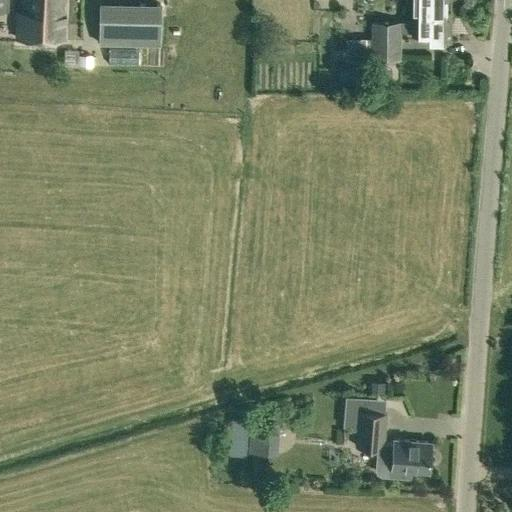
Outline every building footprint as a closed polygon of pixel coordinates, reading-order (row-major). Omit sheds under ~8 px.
[(17,38),(64,41),(66,0),(20,0),(20,3),(18,8),(17,38)] [(412,0),(412,21),(412,32),(424,32),(424,26),(431,25),(431,0),(412,0)] [(424,32),(424,38),(451,40),(451,0),(431,0),(431,25),(424,26),(424,32)] [(100,3),(99,43),(160,44),(160,4),(100,3)] [(412,32),(412,21),(372,21),(372,41),(401,41),(402,32),(412,32)] [(401,59),(401,41),(372,41),(371,58),(401,59)] [(275,51),(274,91),(290,91),(291,51),(275,51)] [(92,56),(79,55),(79,65),(92,65),(92,56)] [(358,68),(339,68),(339,86),(358,86),(358,68)] [(366,87),(380,87),(380,70),(366,70),(366,87)] [(384,392),(384,382),(374,382),(374,392),(384,392)] [(383,412),(357,410),(356,427),(355,447),(377,449),(375,467),(378,472),(383,475),(409,477),(410,471),(428,472),(430,441),(394,439),(394,442),(386,441),(388,413),(383,412)] [(247,437),(248,421),(231,420),(229,445),(247,446),(247,437)] [(253,423),(251,451),(274,453),(276,424),(253,423)]
